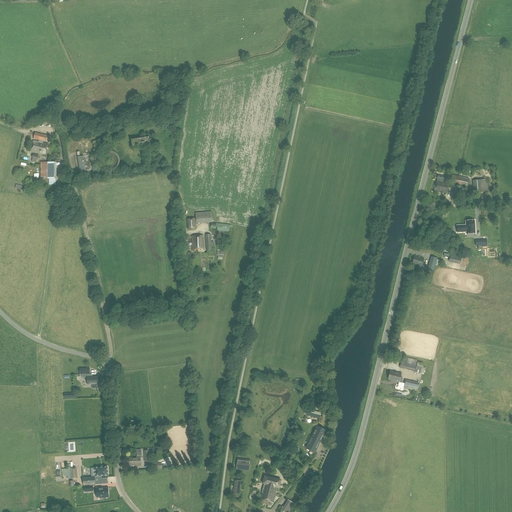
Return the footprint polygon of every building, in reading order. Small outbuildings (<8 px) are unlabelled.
[(149,137),(131,140),(132,147),(145,145),(145,148),(151,147),(150,142),(151,142),(151,138),(149,138),(149,137)] [(45,155),(48,144),(33,141),(31,151),(45,155)] [(100,158),(100,159),(101,164),(100,164),(100,165),(101,165),(101,166),(102,167),(102,168),(103,168),(103,169),(104,169),(105,170),(106,170),(107,170),(108,171),(109,171),(110,171),(111,171),(112,171),(112,170),(113,170),(114,170),(115,169),(116,169),(116,168),(117,168),(117,167),(118,167),(118,166),(118,165),(119,165),(119,164),(119,163),(119,162),(119,161),(119,160),(119,159),(119,158),(119,157),(118,157),(118,156),(118,155),(117,155),(117,154),(116,154),(116,153),(115,153),(114,152),(113,152),(112,151),(111,151),(110,151),(109,151),(108,151),(107,151),(107,152),(106,152),(105,152),(104,153),(103,153),(103,154),(102,154),(102,155),(101,156),(101,157),(100,157),(100,158)] [(39,164),(41,158),(38,157),(37,161),(36,160),(36,159),(37,160),(38,155),(33,154),(32,159),(33,159),(31,159),(31,162),(39,164)] [(88,155),(77,157),(80,171),(91,170),(88,155)] [(49,178),(55,179),(56,179),(56,162),(51,162),(41,162),(41,176),(41,178),(49,178)] [(436,180),(434,190),(435,191),(446,194),(449,184),(443,182),(444,176),(438,175),(437,179),(436,180)] [(467,186),(468,178),(459,176),(458,184),(467,186)] [(488,191),(486,179),(473,180),(474,192),(488,191)] [(211,211),(196,213),(196,223),(212,221),(211,211)] [(195,218),(186,219),(187,228),(196,228),(195,218)] [(457,232),(466,232),(466,234),(475,233),(474,220),(465,221),(466,226),(464,226),(464,225),(457,225),(457,232)] [(215,227),(218,227),(217,230),(229,231),(229,225),(215,223),(215,227)] [(204,249),(203,235),(192,236),(193,249),(204,249)] [(461,257),(450,254),(449,262),(460,264),(461,257)] [(414,256),(412,263),(421,266),(424,257),(421,256),(420,258),(414,256)] [(433,269),(437,258),(431,256),(427,268),(433,269)] [(417,363),(402,359),(400,368),(414,372),(417,363)] [(90,368),(80,368),(80,375),(82,375),(82,377),(87,376),(87,384),(91,384),(92,388),(98,388),(97,384),(98,384),(98,376),(90,376),(90,368)] [(401,374),(390,371),(388,379),(399,382),(401,374)] [(419,383),(406,380),(405,383),(402,382),(401,386),(404,387),(417,391),(419,383)] [(321,412),(308,409),(306,415),(319,419),(321,412)] [(314,453),(325,430),(317,426),(306,449),(314,453)] [(140,457),(129,458),(129,466),(140,465),(140,457)] [(236,469),(249,471),(251,460),(237,458),(236,469)] [(91,476),(94,476),(94,477),(101,476),(108,476),(108,466),(94,467),(94,468),(91,468),(91,476)] [(281,480),(265,476),(263,483),(264,484),(260,499),(273,503),(277,488),(278,489),(279,487),(281,480)] [(94,477),(83,478),(84,485),(95,484),(94,477)] [(239,494),(241,480),(234,480),(232,493),(239,494)] [(96,488),(97,497),(104,496),(104,497),(108,497),(108,488),(100,488),(96,488)] [(286,498),(279,508),(284,511),(289,511),(295,504),(286,498)]
